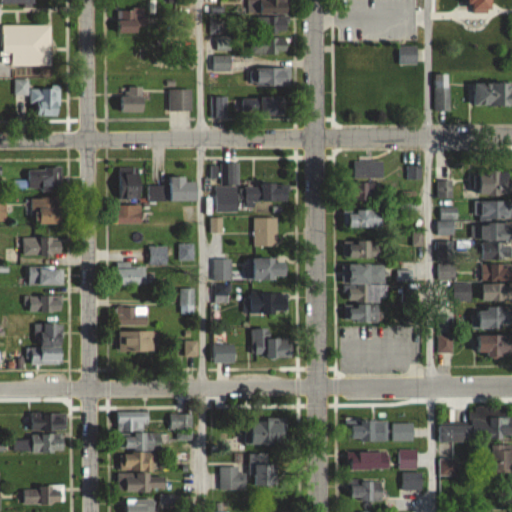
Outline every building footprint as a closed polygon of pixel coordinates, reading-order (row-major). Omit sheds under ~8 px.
[(248,0),(248,13),(291,13),(290,0),(248,0)] [(118,34),(147,34),(147,9),(118,9),(118,34)] [(289,18),(250,18),(250,32),(272,32),(289,32),(289,18)] [(51,25),(3,25),(3,55),(11,55),(11,65),(51,65),(51,25)] [(217,50),(231,50),(231,37),(217,37),(217,50)] [(251,54),(287,54),(287,38),(251,38),(251,54)] [(417,46),(399,46),(399,63),(417,63),(417,46)] [(231,55),(212,55),(212,70),(231,70),(231,55)] [(291,85),(291,67),(251,67),(251,85),(291,85)] [(450,74),(434,74),(434,109),(450,109),(450,74)] [(28,103),(26,79),(13,80),(15,104),(28,103)] [(476,105),(511,105),(511,82),(476,82),(476,105)] [(60,86),(31,86),(31,114),(60,114),(60,86)] [(121,86),(121,111),(144,111),(144,86),(121,86)] [(191,110),(191,89),(168,89),(168,110),(191,110)] [(242,115),(286,115),(286,96),(242,96),(242,115)] [(212,116),(226,116),(226,98),(212,98),(212,116)] [(354,178),(384,178),(384,160),(354,160),(354,178)] [(118,199),(141,199),(141,166),(118,166),(118,199)] [(28,168),(28,189),(59,189),(59,168),(28,168)] [(511,195),(511,169),(479,170),(479,196),(511,195)] [(169,200),(198,200),(198,176),(169,176),(169,200)] [(245,206),(289,208),(289,182),(246,181),(245,206)] [(451,197),(451,182),(437,182),(437,197),(451,197)] [(363,202),(385,202),(385,183),(363,183),(363,202)] [(147,185),(147,201),(166,201),(166,185),(147,185)] [(31,198),(31,223),(64,223),(64,198),(31,198)] [(477,201),(477,218),(511,218),(511,201),(477,201)] [(415,212),(415,202),(401,202),(401,212),(415,212)] [(142,204),(117,205),(117,223),(142,223),(142,204)] [(349,227),(382,227),(382,209),(349,209),(349,227)] [(279,218),(252,218),(252,245),(279,245),(279,218)] [(511,222),(480,222),(480,282),(481,282),(482,301),(511,300),(511,222)] [(23,253),(64,253),(64,236),(23,236),(23,253)] [(380,258),(380,240),(349,240),(349,258),(380,258)] [(192,242),(177,242),(177,262),(192,262),(192,242)] [(163,245),(148,248),(151,265),(166,263),(163,245)] [(287,258),(252,257),(251,279),(286,280),(287,258)] [(146,284),(146,263),(116,263),(116,284),(146,284)] [(385,264),(348,263),(347,302),(350,302),(349,321),(377,322),(378,303),(384,303),(385,264)] [(454,263),(436,263),(436,279),(454,279),(454,263)] [(63,284),(63,267),(28,267),(28,284),(63,284)] [(452,282),(452,300),(470,300),(470,282),(452,282)] [(229,300),(229,284),(213,284),(213,300),(229,300)] [(193,288),(179,288),(179,313),(193,313),(193,288)] [(284,292),(246,292),(246,314),(284,314),(284,292)] [(62,295),(26,295),(26,311),(62,311),(62,295)] [(147,325),(147,307),(116,307),(116,325),(147,325)] [(476,327),(511,326),(511,308),(476,308),(476,327)] [(62,363),(62,322),(42,322),(42,347),(29,347),(29,363),(62,363)] [(250,329),(250,357),(288,357),(288,337),(271,337),(271,328),(250,329)] [(119,359),(152,359),(152,331),(119,331),(119,359)] [(436,334),(436,353),(453,353),(453,334),(436,334)] [(511,354),(511,335),(477,335),(477,355),(511,354)] [(184,342),(185,356),(196,355),(195,341),(184,342)] [(211,362),(234,362),(234,342),(211,342),(211,362)] [(470,424),(437,425),(437,441),(511,439),(511,415),(507,416),(507,407),(469,408),(470,424)] [(147,412),(117,411),(116,432),(119,433),(119,450),(160,451),(161,433),(146,433),(147,412)] [(66,412),(30,413),(30,430),(67,430),(66,412)] [(179,430),(179,434),(191,434),(191,413),(169,413),(169,430),(179,430)] [(353,420),(353,440),(387,441),(387,420),(353,420)] [(286,421),(251,421),(251,445),(286,445),(286,421)] [(64,436),(13,435),(13,452),(64,453),(64,436)] [(511,444),(492,445),(492,473),(511,473),(511,444)] [(416,450),(398,450),(398,468),(416,468),(416,450)] [(389,469),(389,452),(349,452),(349,469),(389,469)] [(119,453),(119,472),(117,472),(117,491),(165,492),(165,476),(155,475),(155,453),(119,453)] [(275,462),(269,462),(269,454),(249,454),(249,487),(275,487),(275,462)] [(218,467),(218,491),(244,491),(244,467),(218,467)] [(400,472),(400,491),(421,491),(421,472),(400,472)] [(382,500),(382,480),(347,480),(347,500),(382,500)] [(64,504),(64,487),(23,487),(23,504),(64,504)] [(124,499),(124,511),(153,511),(154,499),(124,499)]
